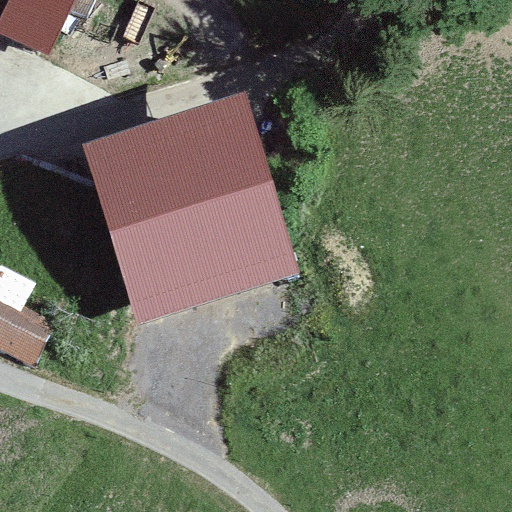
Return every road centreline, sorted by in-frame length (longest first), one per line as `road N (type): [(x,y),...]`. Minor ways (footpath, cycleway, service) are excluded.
road 1 (track): [(378,0),(342,36),(292,65),(0,149)]
road 2 (track): [(0,376),(106,415),(273,511)]
